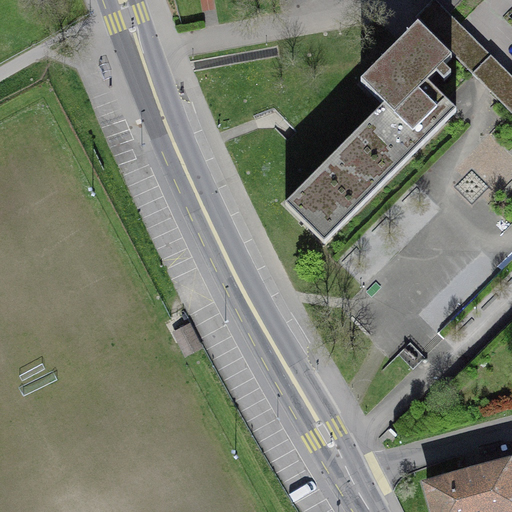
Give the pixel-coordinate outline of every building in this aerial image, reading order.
[(511,77),(433,0),(427,0),(422,5),(413,15),(445,47),(448,44),(456,52),(453,55),(511,113),(511,77)] [(442,50),(418,26),(361,83),(384,106),(285,206),(324,244),(456,112),(428,83),(436,75),(444,82),(451,75),(443,68),(451,59),(450,58),(453,55),(456,52),(448,44),(445,47),(442,50)] [(106,63),(99,66),(104,81),(111,78),(106,63)] [(511,337),(511,319),(423,409),(432,418),(511,337)] [(187,326),(176,331),(184,348),(195,342),(187,326)] [(511,511),(511,462),(426,485),(433,511),(511,511)]
